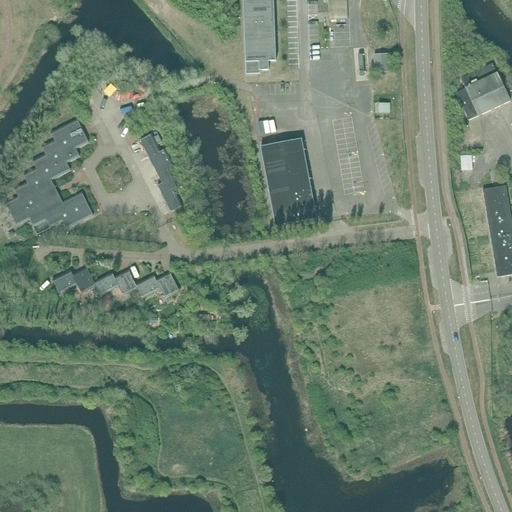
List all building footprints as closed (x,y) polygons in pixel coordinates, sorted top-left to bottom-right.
[(243,0),(246,75),(247,75),(247,76),(249,76),(249,75),(260,74),(260,71),(268,71),(268,62),(276,62),(273,0),(243,0)] [(290,0),(291,28),(303,28),(302,0),(290,0)] [(348,0),(328,0),(329,19),(349,18),(348,0)] [(378,72),(375,72),(375,73),(389,72),(387,55),(374,56),(375,65),(378,64),(378,72)] [(510,102),(510,101),(492,64),(461,79),(465,89),(456,94),(469,121),(478,116),(478,117),(510,102)] [(379,104),(379,114),(389,114),(389,104),(379,104)] [(30,220),(37,235),(63,222),(67,230),(93,216),(82,193),(62,203),(59,195),(56,197),(54,192),(56,190),(55,188),(51,181),(71,171),(67,164),(80,157),(76,150),(89,143),(83,131),(81,132),(80,129),(81,128),(77,120),(51,133),(54,141),(42,147),(45,155),(33,161),(36,169),(23,175),(27,183),(14,189),(18,197),(5,203),(17,226),(30,220)] [(160,152),(153,138),(152,135),(140,141),(162,184),(157,186),(171,212),(182,207),(173,190),(178,188),(169,170),(174,168),(165,150),(160,152)] [(301,139),(261,147),(260,147),(276,227),(317,219),(313,199),(312,199),(312,200),(310,201),(310,197),(312,197),(306,163),(303,163),(303,162),(306,161),(301,139)] [(464,167),(475,167),(474,151),(464,151),(464,167)] [(497,278),(511,275),(511,224),(506,187),(482,190),(497,278)] [(96,287),(94,282),(87,268),(73,275),(71,271),(52,281),(59,294),(77,285),(82,294),(96,287)] [(138,289),(136,285),(128,271),(114,278),(112,274),(94,282),(96,287),(101,296),(119,288),(123,297),(138,289)] [(136,285),(138,289),(143,299),(160,290),(165,299),(179,291),(170,273),(156,281),(154,276),(136,285)]
